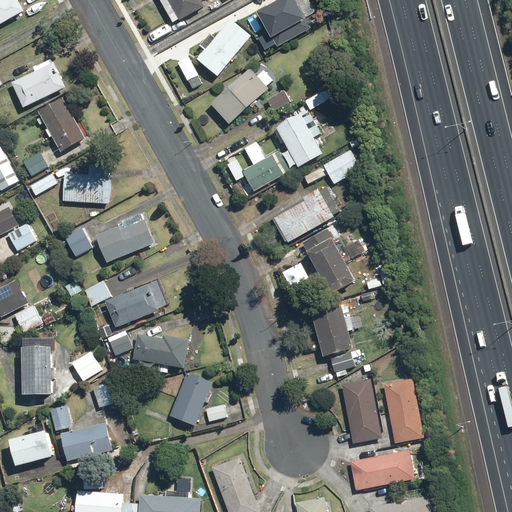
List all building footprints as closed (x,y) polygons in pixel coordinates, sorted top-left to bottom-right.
[(0,0),(0,29),(25,15),(16,0),(13,0),(10,2),(9,0),(0,0)] [(159,0),(172,26),(181,21),(182,23),(205,12),(198,0),(159,0)] [(298,0),(280,0),(261,10),(279,43),(312,26),(298,0)] [(220,79),(251,37),(232,23),(218,41),(210,34),(200,48),(206,52),(199,62),(220,79)] [(51,62),(34,70),(36,74),(13,85),(25,110),(67,90),(55,65),(53,66),(51,62)] [(270,91),(251,70),(212,105),(232,126),(270,91)] [(291,102),(286,91),(268,101),(273,111),(291,102)] [(321,93),(306,102),(311,111),(327,102),(321,93)] [(53,139),(62,154),(87,139),(64,100),(39,115),(49,131),(47,132),(51,140),(53,139)] [(318,126),(309,131),(307,126),(314,122),(309,113),(278,129),(298,169),(323,156),(314,141),(323,136),(318,126)] [(358,139),(350,142),(352,148),(360,145),(358,139)] [(0,142),(0,188),(2,193),(21,182),(0,142)] [(323,165),(334,185),(362,169),(351,150),(323,165)] [(256,164),(242,171),(248,183),(242,186),(247,195),(291,172),(280,151),(267,158),(263,152),(253,158),(256,164)] [(40,154),(24,163),(32,178),(48,169),(40,154)] [(66,175),(64,203),(111,206),(113,167),(90,166),(90,177),(66,175)] [(325,175),(321,168),(304,177),(308,184),(325,175)] [(54,175),(31,188),(37,198),(59,185),(54,175)] [(305,203),(275,219),(289,244),(335,219),(319,190),(303,199),(305,203)] [(0,236),(2,236),(20,227),(10,209),(3,213),(0,214),(0,236)] [(96,237),(108,264),(156,245),(146,220),(121,230),(120,227),(96,237)] [(29,225),(9,235),(18,252),(38,242),(29,225)] [(64,237),(76,258),(94,248),(83,227),(64,237)] [(307,254),(331,297),(356,283),(343,259),(337,248),(333,240),(334,239),(328,230),(303,244),(308,253),(307,254)] [(30,256),(19,262),(24,272),(35,266),(30,256)] [(381,279),(368,282),(370,291),(383,288),(381,279)] [(0,289),(0,318),(2,319),(30,305),(17,281),(0,289)] [(76,281),(67,286),(74,300),(84,295),(76,281)] [(112,297),(102,282),(87,291),(97,307),(112,297)] [(150,285),(106,303),(116,329),(160,312),(159,309),(167,306),(162,293),(154,296),(150,285)] [(34,306),(15,316),(24,334),(44,325),(34,306)] [(354,350),(342,306),(312,314),(324,358),(354,350)] [(127,332),(109,339),(116,357),(135,349),(129,335),(128,335),(127,332)] [(160,339),(138,335),(133,361),(185,370),(190,341),(164,337),(164,338),(161,337),(160,339)] [(23,350),(23,397),(53,397),(53,380),(56,380),(56,369),(53,369),(53,353),(56,353),(56,340),(23,340),(23,350)] [(92,352),(73,364),(84,383),(104,371),(92,352)] [(187,375),(171,417),(196,427),(206,403),(208,404),(212,395),(210,394),(213,385),(201,378),(187,375)] [(343,386),(353,445),(383,439),(372,380),(343,386)] [(385,385),(396,445),(425,439),(414,380),(385,385)] [(94,389),(100,409),(120,403),(113,382),(94,389)] [(226,405),(207,410),(210,423),(229,418),(226,405)] [(68,407),(51,411),(57,432),(73,428),(68,407)] [(64,449),(68,463),(113,451),(110,438),(107,425),(61,435),(64,449)] [(47,433),(10,442),(13,455),(17,468),(53,459),(53,456),(55,456),(49,434),(47,435),(47,433)] [(411,451),(351,462),(357,492),(416,481),(411,451)] [(260,511),(241,458),(212,469),(228,511),(260,511)] [(125,495),(78,492),(76,511),(138,511),(139,505),(124,504),(125,495)] [(166,498),(141,496),(139,511),(201,511),(202,500),(192,499),(192,493),(167,492),(166,498)] [(328,511),(325,498),(296,504),(297,511),(328,511)] [(432,511),(430,498),(370,509),(370,511),(432,511)]
